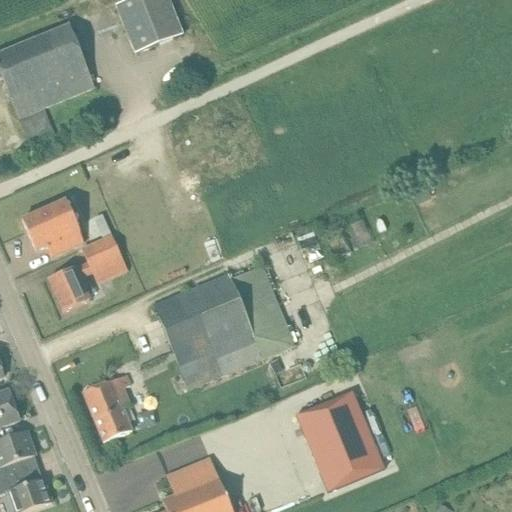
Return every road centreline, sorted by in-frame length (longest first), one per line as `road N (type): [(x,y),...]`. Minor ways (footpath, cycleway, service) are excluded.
road 1 (unclassified): [(0,190),(424,0)]
road 2 (residential): [(96,511),(0,281)]
